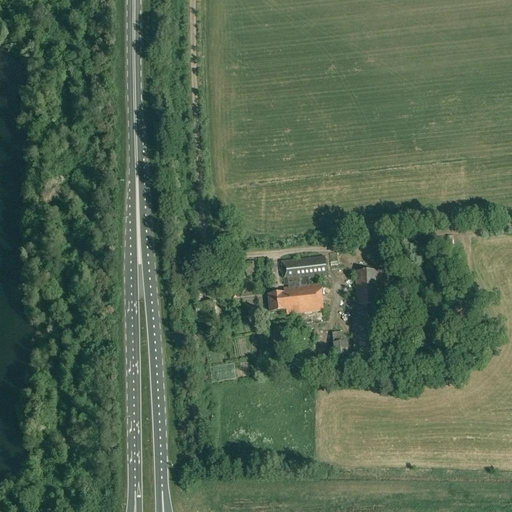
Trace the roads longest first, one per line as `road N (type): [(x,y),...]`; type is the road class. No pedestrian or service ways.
road 1 (primary): [(158,489),(136,180)]
road 2 (primary): [(136,180),(138,488)]
road 3 (track): [(511,225),(269,253)]
road 4 (primary): [(136,180),(134,0)]
